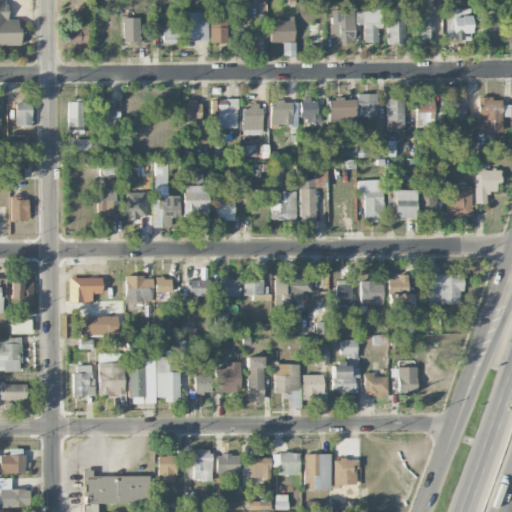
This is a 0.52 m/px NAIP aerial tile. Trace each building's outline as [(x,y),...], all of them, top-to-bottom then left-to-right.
[(0,0),(0,45),(21,45),(20,19),(5,19),(5,0),(0,0)] [(363,42),(377,42),(377,28),(381,28),(380,0),(370,0),(371,11),(355,11),(355,25),(363,24),(363,42)] [(447,39),(470,38),(469,7),(446,8),(447,39)] [(404,44),(404,8),(386,8),(386,44),(404,44)] [(352,9),(330,10),(330,36),(337,36),(338,43),(353,43),(352,9)] [(480,10),(481,38),(497,37),(496,10),(480,10)] [(207,40),(207,12),(181,12),(181,40),(207,40)] [(210,43),(227,42),(226,15),(209,15),(210,43)] [(433,31),(432,15),(415,16),(415,41),(428,41),(428,32),(433,31)] [(503,16),(503,38),(511,37),(511,21),(511,22),(511,15),(503,16)] [(139,17),(122,18),(123,42),(140,41),(139,17)] [(269,20),(269,43),(291,43),(291,20),(269,20)] [(69,44),(86,43),(86,26),(68,27),(69,44)] [(178,26),(162,27),(162,44),(178,43),(178,26)] [(376,93),(356,94),(357,117),(377,116),(376,93)] [(465,127),(464,97),(453,97),(453,127),(465,127)] [(478,132),(500,131),(500,97),(477,98),(478,132)] [(403,98),(386,98),(386,131),(403,131),(403,98)] [(433,132),(433,98),(415,98),(414,132),(433,132)] [(236,99),(210,99),(210,128),(236,128),(236,99)] [(317,99),(300,99),(300,122),(317,121),(317,99)] [(112,101),(94,100),(94,118),(111,119),(112,101)] [(82,134),(83,102),(67,101),(67,133),(82,134)] [(181,120),(200,121),(201,102),(182,101),(181,120)] [(297,101),(270,101),(269,124),(297,125),(297,101)] [(15,103),(14,125),(31,125),(31,103),(15,103)] [(242,105),(241,130),(260,130),(261,106),(242,105)] [(348,145),(329,145),(329,156),(355,156),(356,135),(348,135),(348,145)] [(70,152),(89,153),(90,139),(71,139),(70,152)] [(358,151),(359,157),(384,157),(384,140),(370,140),(370,150),(358,151)] [(12,144),(11,161),(27,161),(27,144),(12,144)] [(241,156),(254,156),(255,146),(242,146),(241,156)] [(300,221),(316,220),(316,187),(327,187),(327,160),(314,160),(314,178),(299,178),(300,221)] [(100,176),(114,174),(112,162),(98,164),(100,176)] [(166,163),(154,163),(154,187),(166,187),(166,163)] [(23,167),(8,167),(8,179),(22,179),(23,167)] [(184,183),(201,183),(201,168),(184,167),(184,183)] [(474,203),(485,203),(485,192),(495,191),(495,183),(500,183),(499,169),(474,170),(474,203)] [(357,192),(363,192),(364,221),(382,220),(381,179),(357,180),(357,192)] [(417,181),(416,214),(435,214),(436,188),(427,188),(427,181),(417,181)] [(208,210),(208,185),(184,185),(184,217),(194,217),(194,210),(208,210)] [(470,217),(469,185),(444,185),(445,217),(470,217)] [(262,204),(263,189),(254,189),(253,204),(262,204)] [(113,219),(113,190),(96,190),(97,219),(113,219)] [(414,190),(393,190),(392,217),(413,217),(414,190)] [(296,191),(271,191),(270,219),(295,220),(296,191)] [(145,218),(144,192),(125,192),(125,218),(145,218)] [(178,195),(151,195),(151,227),(171,227),(171,217),(179,217),(178,195)] [(9,197),(10,220),(28,220),(27,197),(9,197)] [(233,220),(233,199),(215,198),(214,220),(233,220)] [(387,279),(387,308),(414,307),(414,294),(407,294),(407,274),(397,275),(397,279),(387,279)] [(460,303),(460,274),(424,274),(424,303),(460,303)] [(152,276),(124,277),(125,309),(142,309),(142,301),(152,300),(152,276)] [(273,300),(279,300),(279,307),(294,307),(294,291),(301,291),(302,276),(273,276),(273,300)] [(101,277),(68,278),(69,302),(91,302),(91,294),(101,293),(101,277)] [(155,300),(170,300),(169,277),(154,278),(155,300)] [(218,278),(219,297),(238,296),(238,278),(218,278)] [(207,279),(186,279),(187,304),(196,304),(196,296),(208,296),(207,279)] [(262,279),(242,279),(242,295),(262,295),(262,279)] [(351,280),(335,280),(335,304),(350,305),(351,280)] [(17,305),(32,306),(33,282),(10,281),(9,298),(17,298),(17,305)] [(359,305),(382,305),(382,282),(359,282),(359,305)] [(226,312),(214,313),(214,325),(226,325),(226,312)] [(80,335),(118,334),(117,315),(79,316),(80,335)] [(10,333),(30,333),(30,319),(9,319),(10,333)] [(413,320),(403,319),(402,331),(412,332),(413,320)] [(0,371),(20,371),(19,337),(0,337),(0,371)] [(331,363),(331,393),(353,393),(353,378),(357,378),(357,340),(339,340),(339,355),(346,355),(346,363),(331,363)] [(315,365),(324,365),(324,358),(323,358),(323,349),(323,345),(315,345),(315,365)] [(168,356),(155,357),(155,397),(163,397),(163,402),(178,401),(177,372),(168,372),(168,356)] [(246,401),(262,401),(262,356),(246,357),(246,401)] [(214,392),(239,391),(238,361),(225,362),(225,367),(213,367),(214,392)] [(97,362),(97,395),(123,394),(123,362),(97,362)] [(127,397),(154,397),(154,362),(127,362),(127,397)] [(299,364),(273,364),(273,395),(289,395),(289,408),(298,408),(299,364)] [(72,396),(92,396),(92,365),(72,365),(72,396)] [(415,393),(414,367),(396,367),(397,393),(415,393)] [(386,376),(372,377),(372,373),(363,373),(363,397),(386,396),(386,376)] [(210,374),(193,374),(194,393),(210,393),(210,374)] [(322,374),(300,375),(301,399),(322,398),(322,374)] [(0,399),(23,399),(23,384),(0,383),(0,399)] [(193,480),(211,480),(211,450),(193,450),(193,480)] [(0,472),(24,473),(24,451),(9,451),(9,454),(0,454),(0,472)] [(298,474),(298,452),(277,453),(277,475),(298,474)] [(215,473),(237,473),(237,454),(215,454),(215,473)] [(329,454),(303,454),(303,490),(330,490),(329,454)] [(175,481),(174,455),(157,456),(157,482),(175,481)] [(270,457),(247,457),(246,477),(270,477),(270,457)] [(355,459),(332,459),(333,486),(355,485),(355,459)] [(91,476),(91,470),(82,470),(82,503),(151,503),(151,476),(91,476)] [(0,506),(28,507),(28,489),(0,489),(0,506)] [(275,509),(286,509),(286,494),(275,494),(275,509)] [(247,510),(269,510),(269,501),(247,501),(247,510)]
